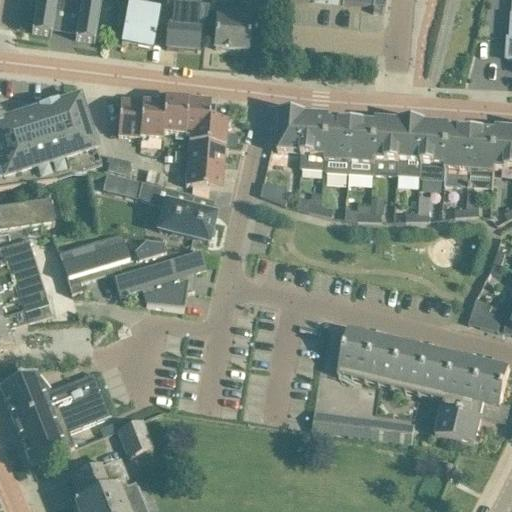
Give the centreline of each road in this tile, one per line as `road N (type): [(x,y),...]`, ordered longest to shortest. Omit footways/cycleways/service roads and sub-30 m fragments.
road 1 (residential): [(232,290),(511,354)]
road 2 (residential): [(0,63),(264,95)]
road 3 (residential): [(264,95),(224,288),(232,290)]
road 4 (residential): [(151,341),(153,328),(222,339),(232,290)]
road 5 (residential): [(264,95),(394,106)]
